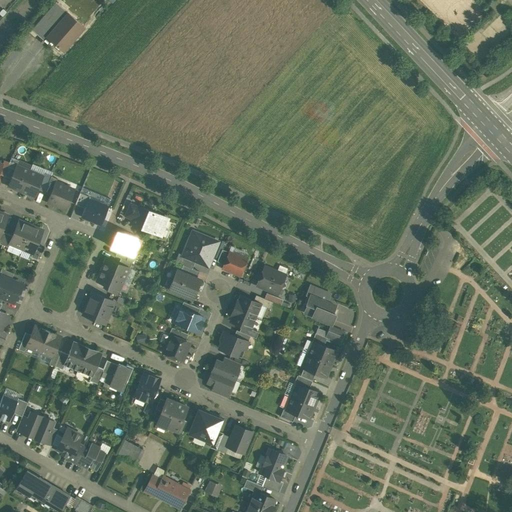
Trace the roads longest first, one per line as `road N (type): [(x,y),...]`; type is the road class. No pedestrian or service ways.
road 1 (tertiary): [(0,114),(149,171),(366,280)]
road 2 (secondary): [(495,131),(370,0)]
road 3 (tertiary): [(398,271),(437,195),(495,131)]
road 4 (residential): [(138,511),(0,440)]
road 5 (residential): [(322,428),(308,439),(186,391)]
road 6 (residential): [(67,329),(103,237),(61,220)]
road 7 (residential): [(186,391),(171,372),(67,329)]
road 8 (residential): [(322,428),(372,311)]
